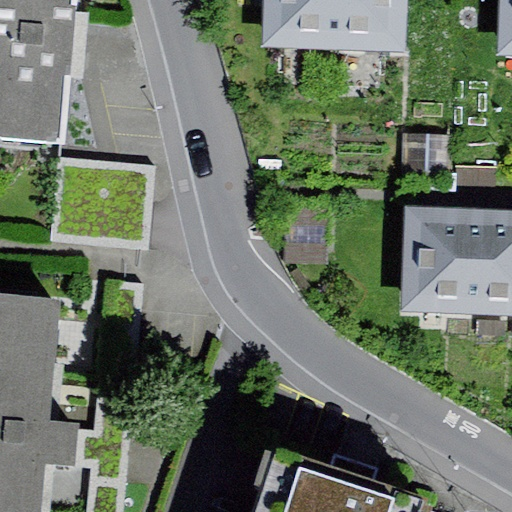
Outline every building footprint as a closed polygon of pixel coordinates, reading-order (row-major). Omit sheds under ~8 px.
[(78,0),(0,0),(0,130),(66,136),(76,30),(78,0)] [(409,0),(263,0),(262,42),(408,47),(409,0)] [(511,0),(502,0),(501,50),(511,50),(511,0)] [(405,136),(404,174),(450,175),(451,137),(405,136)] [(51,242),(148,249),(151,203),(55,196),(51,242)] [(329,202),(288,201),(286,264),(328,264),(329,202)] [(511,207),(405,205),(402,307),(511,309),(511,207)] [(145,282),(107,278),(96,396),(134,400),(145,282)] [(60,292),(0,286),(0,511),(39,511),(46,453),(76,456),(78,437),(80,416),(49,413),(60,292)] [(134,400),(96,396),(94,417),(80,416),(78,437),(76,456),(94,457),(94,465),(128,468),(134,400)] [(417,511),(426,487),(279,437),(252,511),(417,511)] [(94,465),(90,511),(124,511),(128,468),(94,465)]
